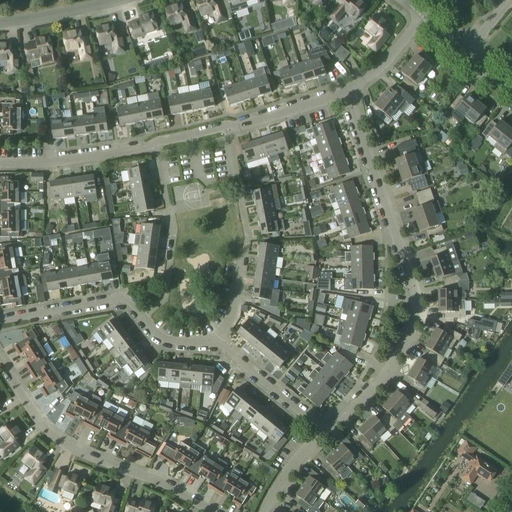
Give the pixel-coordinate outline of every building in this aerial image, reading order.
[(213,0),(196,0),(201,16),(214,12),(217,23),(227,20),(220,0),(215,2),(213,0)] [(329,16),(337,22),(346,11),(356,20),(367,6),(359,0),(338,0),(335,4),(337,6),(329,16)] [(181,4),(165,9),(171,26),(183,22),(187,33),(197,30),(190,10),(184,12),(181,4)] [(140,20),(129,24),(133,39),(146,35),(145,34),(158,30),(153,13),(139,17),(140,20)] [(365,28),(375,36),(368,45),(376,52),(389,36),(384,32),(390,25),(377,14),(365,28)] [(271,25),(273,33),(296,26),(296,17),(271,25)] [(96,28),(100,45),(112,43),(114,54),(125,52),(121,32),(115,33),(113,24),(96,28)] [(195,32),(198,43),(205,41),(202,30),(195,32)] [(249,30),(238,34),(241,42),(252,38),(249,30)] [(80,31),(63,34),(67,52),(79,49),(82,60),(92,58),(88,38),(82,39),(80,31)] [(25,46),(28,61),(40,58),(42,66),(55,63),(49,37),(36,40),(37,43),(25,46)] [(264,46),(275,43),(273,37),(262,40),(264,46)] [(337,51),(334,54),(343,62),(351,52),(336,39),(330,45),(337,51)] [(0,43),(0,61),(8,61),(9,73),(19,72),(18,51),(11,52),(11,43),(0,43)] [(211,43),(208,49),(214,52),(217,46),(211,43)] [(199,50),(201,56),(208,54),(206,48),(199,50)] [(174,55),(177,64),(183,62),(180,53),(174,55)] [(419,72),(424,77),(431,68),(433,70),(438,64),(425,54),(421,59),(416,55),(409,64),(419,72)] [(315,78),(326,75),(320,57),(309,61),(315,78)] [(142,66),(144,73),(166,66),(164,58),(142,66)] [(315,78),(309,61),(299,64),(305,82),(315,78)] [(305,82),(299,64),(289,68),(295,85),(305,82)] [(424,77),(419,72),(409,64),(402,73),(406,77),(402,82),(415,92),(419,87),(417,85),(424,77)] [(295,85),(289,68),(278,71),(284,89),(295,85)] [(266,75),(255,78),(261,96),(271,93),(267,80),(272,79),(271,77),(271,75),(266,76),(266,75)] [(261,96),(255,78),(245,82),(250,99),(261,96)] [(250,99),(245,82),(234,85),(240,103),(250,99)] [(240,103),(234,85),(224,89),(227,98),(229,106),(240,103)] [(397,110),(404,101),(406,103),(411,97),(398,87),(394,92),(389,88),(382,97),(397,110)] [(204,109),(215,106),(213,99),(218,98),(217,93),(212,94),(211,88),(200,91),(204,109)] [(204,109),(200,91),(190,93),(193,111),(204,109)] [(193,111),(190,93),(179,95),(183,113),(193,111)] [(465,117),(477,102),(468,94),(465,99),(460,95),(450,108),(454,112),(453,114),(458,122),(460,123),(465,117)] [(183,113),(179,95),(168,98),(172,116),(183,113)] [(397,110),(382,97),(375,106),(379,110),(375,115),(388,125),(392,120),(390,118),(397,110)] [(153,120),(164,117),(160,99),(149,102),(153,120)] [(3,120),(22,120),(22,109),(22,101),(12,101),(12,104),(0,103),(0,111),(3,112),(3,120)] [(153,120),(149,102),(138,104),(142,122),(153,120)] [(465,117),(474,124),(472,126),(477,130),(488,118),(483,114),(486,109),(477,102),(465,117)] [(142,122),(138,104),(128,106),(132,124),(142,122)] [(132,124),(128,106),(117,108),(121,126),(132,124)] [(97,133),(108,132),(105,113),(94,115),(97,133)] [(97,133),(94,115),(84,116),(86,135),(97,133)] [(86,135),(84,116),(73,118),(76,136),(86,135)] [(76,136),(73,118),(62,120),(65,138),(76,136)] [(3,120),(3,128),(0,127),(0,135),(13,135),(13,131),(22,131),(22,120),(3,120)] [(65,138),(62,120),(51,121),(54,139),(65,138)] [(494,147),(510,128),(501,121),(497,125),(492,121),(482,134),(487,138),(488,136),(497,143),(494,147)] [(316,139),(336,132),(332,122),(306,130),(308,136),(314,134),(316,139)] [(436,137),(441,133),(435,125),(429,129),(436,137)] [(494,147),(503,155),(504,153),(509,157),(511,153),(511,130),(510,128),(494,147)] [(313,151),(339,142),(336,132),(316,139),(317,144),(311,146),(313,151)] [(272,137),(278,154),(288,151),(283,133),(272,137)] [(267,157),(278,154),(272,137),(262,140),(267,157)] [(267,157),(262,140),(251,143),(257,161),(267,157)] [(395,160),(399,171),(418,165),(415,154),(417,154),(415,147),(418,146),(416,140),(397,146),(401,158),(395,160)] [(323,159),(343,153),(339,142),(313,151),(315,156),(321,154),(323,159)] [(257,161),(251,143),(241,147),(246,164),(257,161)] [(320,172),(346,163),(343,153),(323,159),(324,165),(318,167),(320,172)] [(350,173),(346,163),(320,172),(322,177),(328,174),(330,180),(350,173)] [(418,165),(399,171),(403,182),(409,180),(413,192),(429,187),(424,175),(422,175),(418,165)] [(469,173),(467,165),(459,167),(462,175),(469,173)] [(483,165),(478,168),(481,174),(486,171),(483,165)] [(128,170),(130,181),(148,178),(146,167),(128,170)] [(479,179),(481,177),(476,173),(471,179),(476,183),(479,179)] [(94,176),(83,178),(85,196),(96,194),(94,176)] [(2,193),(21,193),(21,182),(11,182),(11,177),(0,177),(0,185),(2,185),(2,193)] [(85,196),(83,178),(72,179),(75,197),(85,196)] [(148,178),(130,181),(132,192),(150,189),(148,178)] [(75,197),(72,179),(61,181),(64,199),(75,197)] [(64,199),(61,181),(50,183),(53,201),(64,199)] [(328,196),(330,200),(356,192),(352,181),(332,188),(334,193),(328,196)] [(412,210),(416,221),(435,215),(442,212),(438,201),(435,202),(430,188),(415,194),(420,207),(412,210)] [(150,189),(132,192),(134,203),(152,199),(150,189)] [(256,203),(274,200),(272,189),(253,192),(256,203)] [(356,192),(330,200),(332,205),(338,203),(340,209),(359,202),(356,192)] [(0,207),(15,207),(15,204),(21,204),(21,193),(2,193),(2,201),(0,200),(0,207)] [(152,199),(134,203),(136,214),(154,210),(152,199)] [(257,214),(276,210),(274,200),(256,203),(257,214)] [(359,202),(340,209),(341,214),(335,216),(337,221),(363,212),(359,202)] [(2,222),(21,222),(21,211),(15,211),(15,207),(0,207),(0,214),(2,214),(2,222)] [(313,218),(320,215),(317,207),(310,209),(313,218)] [(259,224),(278,221),(276,210),(257,214),(259,224)] [(363,212),(337,221),(339,226),(345,224),(347,229),(367,222),(363,212)] [(439,225),(435,215),(416,221),(420,232),(426,230),(428,236),(443,231),(441,224),(439,225)] [(259,224),(261,236),(272,234),(273,238),(280,238),(279,232),(280,232),(278,221),(259,224)] [(2,222),(2,230),(0,229),(0,237),(22,237),(22,232),(21,232),(21,222),(2,222)] [(367,222),(347,229),(348,234),(343,236),(344,242),(370,233),(367,222)] [(159,238),(160,227),(142,224),(140,235),(159,238)] [(316,236),(328,232),(326,225),(313,229),(316,236)] [(159,238),(140,235),(139,246),(157,248),(159,238)] [(325,239),(316,242),(319,249),(327,246),(325,239)] [(0,261),(16,259),(14,248),(15,248),(14,243),(0,245),(0,261)] [(259,255),(277,258),(279,246),(261,244),(259,255)] [(157,248),(139,246),(138,257),(156,259),(157,248)] [(345,253),(345,258),(373,257),(372,246),(351,246),(351,252),(345,253)] [(433,269),(452,263),(448,253),(451,252),(448,246),(433,251),(435,257),(429,259),(433,269)] [(257,266),(276,268),(277,258),(259,255),(257,266)] [(156,259),(138,257),(136,268),(154,270),(156,259)] [(373,257),(345,258),(345,259),(345,263),(352,263),(352,268),(373,268),(373,257)] [(0,276),(13,274),(12,271),(18,269),(16,259),(0,261),(0,276)] [(102,282),(113,280),(110,261),(99,264),(102,282)] [(442,278),(444,284),(461,281),(469,280),(467,273),(459,276),(458,273),(462,271),(459,261),(452,263),(433,269),(437,280),(442,278)] [(102,282),(99,264),(88,265),(91,284),(95,283),(95,284),(99,284),(99,282),(102,282)] [(91,284),(88,265),(77,267),(81,286),(91,284)] [(256,276),(274,279),(276,268),(257,266),(256,276)] [(81,286),(77,267),(67,269),(70,287),(81,286)] [(373,268),(352,268),(352,274),(346,274),(341,274),(341,279),(346,279),(373,279),(373,268)] [(70,287),(67,269),(56,271),(60,289),(70,287)] [(60,289),(56,271),(45,273),(48,292),(60,289)] [(2,290),(21,287),(27,286),(26,278),(23,276),(13,277),(13,274),(0,276),(0,282),(1,283),(2,290)] [(254,287),(273,290),(274,279),(256,276),(254,287)] [(316,289),(322,290),(322,285),(330,285),(330,279),(326,279),(321,279),(318,279),(316,289)] [(373,279),(346,279),(346,284),(352,284),(352,290),(373,290),(373,279)] [(461,281),(444,284),(444,290),(438,290),(439,301),(465,301),(465,290),(469,290),(469,280),(461,281)] [(2,290),(4,298),(0,298),(0,306),(14,304),(15,308),(24,306),(23,298),(21,287),(2,290)] [(254,287),(253,298),(271,301),(273,290),(254,287)] [(323,304),(326,294),(320,293),(317,302),(323,304)] [(484,300),(484,309),(494,309),(495,300),(484,300)] [(369,317),(372,306),(352,301),(350,306),(344,305),(343,310),(369,317)] [(465,301),(439,301),(439,312),(445,312),(445,318),(461,318),(461,317),(465,317),(465,301)] [(318,304),(316,311),(325,313),(327,307),(318,304)] [(369,317),(343,310),(341,315),(347,316),(346,322),(366,327),(369,317)] [(469,319),(467,327),(479,330),(494,334),(497,322),(482,318),(481,322),(469,319)] [(84,341),(72,319),(64,323),(76,345),(84,341)] [(101,330),(97,333),(103,342),(107,339),(122,328),(115,319),(101,330)] [(237,333),(246,341),(257,326),(249,319),(237,333)] [(366,327),(346,322),(345,327),(339,326),(337,330),(364,337),(366,327)] [(57,326),(52,329),(57,337),(62,333),(57,326)] [(257,326),(246,341),(254,347),(266,333),(257,326)] [(311,331),(316,334),(319,328),(313,326),(311,331)] [(431,338),(448,348),(451,349),(457,340),(459,342),(462,336),(445,326),(442,331),(436,328),(431,338)] [(114,347),(129,336),(122,328),(107,339),(114,347)] [(27,357),(43,347),(37,338),(39,337),(34,329),(24,336),(26,339),(14,347),(18,353),(22,350),(27,357)] [(364,337),(337,330),(336,336),(342,337),(340,343),(361,348),(364,337)] [(474,330),(472,338),(478,339),(480,331),(474,330)] [(266,333),(254,347),(263,354),(274,340),(266,333)] [(121,356),(135,345),(129,336),(114,347),(121,356)] [(443,357),(448,348),(431,338),(425,347),(431,350),(428,356),(442,364),(445,358),(443,357)] [(271,361),(283,347),(274,340),(263,354),(271,361)] [(121,356),(115,360),(121,369),(127,365),(142,353),(135,345),(121,356)] [(30,372),(46,362),(44,359),(49,356),(43,347),(27,357),(31,364),(26,366),(30,372)] [(283,347),(271,361),(280,368),(291,354),(283,347)] [(325,357),(328,353),(325,350),(322,348),(319,351),(322,354),(325,357)] [(325,357),(346,374),(348,372),(353,365),(337,352),(333,357),(328,353),(325,357)] [(142,353),(127,365),(128,365),(134,374),(141,368),(148,363),(149,362),(142,353)] [(442,364),(428,356),(425,361),(419,358),(414,367),(431,377),(436,368),(438,370),(442,364)] [(346,374),(325,357),(322,361),(327,365),(323,369),(339,383),(346,374)] [(42,381),(58,371),(52,362),(48,365),(46,362),(30,372),(33,378),(38,375),(42,381)] [(141,368),(145,373),(151,368),(148,363),(141,368)] [(169,382),(171,364),(160,363),(158,381),(169,382)] [(180,384),(182,365),(171,364),(169,382),(180,384)] [(191,385),(193,366),(182,365),(180,384),(191,385)] [(291,370),(296,374),(300,369),(295,365),(291,370)] [(201,386),(203,368),(193,366),(191,385),(201,386)] [(504,387),(511,375),(511,368),(509,366),(508,366),(497,383),(504,387)] [(431,377),(414,367),(408,377),(413,380),(410,385),(424,394),(428,388),(426,387),(431,377)] [(215,369),(203,368),(201,386),(213,387),(215,369)] [(339,383),(323,369),(319,373),(315,369),(311,374),(332,391),(339,383)] [(68,387),(58,371),(42,381),(46,388),(42,391),(46,398),(58,390),(61,395),(68,387)] [(291,379),(295,375),(290,371),(286,376),(291,379)] [(332,391),(311,374),(308,377),(313,381),(309,386),(325,399),(332,391)] [(458,382),(464,385),(467,380),(461,377),(458,382)] [(325,399),(309,386),(306,390),(301,386),(297,390),(318,408),(325,399)] [(235,409),(246,395),(238,388),(226,402),(235,409)] [(390,399),(405,413),(412,405),(414,406),(418,401),(406,390),(402,395),(398,391),(390,399)] [(81,417),(90,400),(80,395),(74,392),(71,395),(68,400),(72,402),(65,415),(72,418),(74,413),(81,417)] [(246,395),(235,409),(243,416),(255,402),(246,395)] [(405,413),(390,399),(383,408),(387,412),(383,416),(397,431),(398,431),(411,417),(405,413)] [(100,412),(103,407),(90,400),(81,417),(88,421),(85,426),(91,429),(100,412)] [(251,423),(263,409),(255,402),(243,416),(251,423)] [(434,418),(438,413),(439,411),(429,403),(423,411),(434,418)] [(107,431),(116,414),(103,407),(100,412),(91,429),(97,432),(100,427),(107,431)] [(260,430),(271,416),(263,409),(251,423),(260,430)] [(117,442),(128,421),(125,419),(116,414),(107,431),(114,434),(111,439),(117,442)] [(177,421),(194,425),(196,420),(179,416),(177,421)] [(268,437),(280,422),(271,416),(260,430),(268,437)] [(397,431),(383,416),(379,421),(375,416),(366,423),(380,438),(387,431),(389,433),(391,431),(395,428),(397,431)] [(0,453),(4,458),(19,445),(15,440),(23,435),(12,421),(0,430),(0,453)] [(132,444),(141,427),(132,422),(131,422),(128,421),(117,442),(123,445),(125,440),(132,444)] [(268,437),(277,444),(288,430),(280,422),(268,437)] [(380,438),(366,423),(358,431),(362,435),(357,439),(368,452),(373,447),(372,445),(380,438)] [(132,444),(137,447),(139,448),(137,453),(150,459),(157,446),(147,441),(151,432),(141,427),(132,444)] [(478,474),(490,482),(497,471),(472,454),(476,448),(466,441),(458,454),(471,463),(461,478),(471,485),(478,474)] [(181,464),(191,447),(182,442),(177,450),(167,444),(159,456),(172,464),(174,460),(181,464)] [(347,467),(356,459),(357,461),(362,457),(352,445),(347,449),(343,444),(334,452),(347,467)] [(22,461),(32,469),(25,478),(34,485),(46,469),(41,465),(47,458),(34,447),(22,461)] [(202,457),(200,455),(201,453),(191,447),(181,464),(188,468),(185,473),(191,476),(202,457)] [(347,467),(334,452),(326,460),(330,464),(325,469),(336,481),(341,476),(339,474),(347,467)] [(202,457),(191,476),(196,480),(199,475),(206,479),(216,463),(206,457),(205,459),(202,457)] [(215,491),(228,470),(216,463),(206,479),(212,483),(210,488),(215,491)] [(275,470),(270,467),(267,472),(272,475),(275,470)] [(64,473),(58,470),(56,475),(54,474),(50,483),(52,484),(58,487),(64,489),(65,489),(62,497),(72,501),(75,494),(76,494),(83,478),(70,473),(68,477),(63,475),(64,473)] [(230,494),(240,478),(228,470),(215,491),(221,495),(224,490),(230,494)] [(324,502),(324,501),(331,492),(328,490),(332,485),(318,475),(315,480),(310,476),(303,486),(324,502)] [(240,478),(230,494),(237,499),(234,503),(241,507),(249,495),(251,497),(258,486),(250,482),(249,484),(240,478)] [(385,478),(378,484),(383,489),(390,483),(385,478)] [(98,484),(92,501),(106,506),(103,511),(114,511),(119,501),(113,498),(116,490),(98,484)] [(324,502),(303,486),(296,495),(301,499),(297,504),(308,511),(320,511),(319,510),(318,510),(324,502)] [(356,503),(363,509),(366,505),(367,504),(360,498),(356,503)] [(130,499),(125,511),(153,511),(156,505),(143,500),(142,503),(130,499)]
